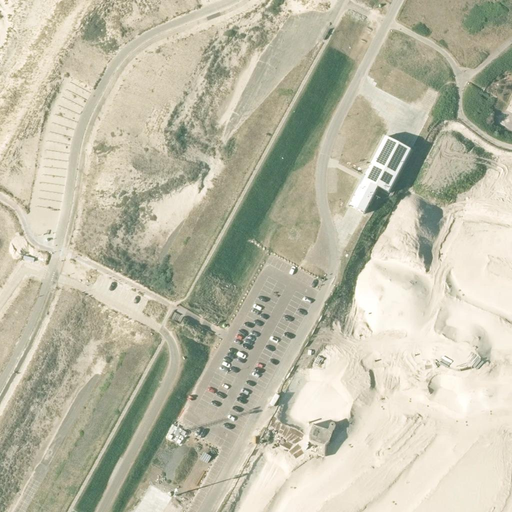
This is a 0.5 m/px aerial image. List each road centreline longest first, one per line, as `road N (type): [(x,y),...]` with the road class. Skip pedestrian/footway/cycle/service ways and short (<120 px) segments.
road 1 (unknown): [(308,419),(345,350),(413,346),(466,249),(490,228),(511,231)]
road 2 (unclassified): [(205,511),(331,283)]
road 3 (unknown): [(403,511),(299,467),(298,434)]
